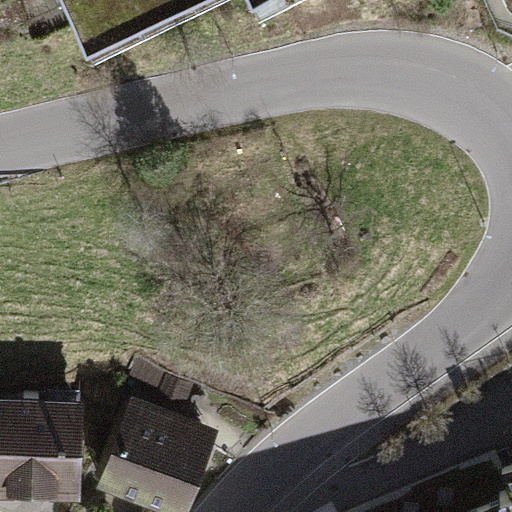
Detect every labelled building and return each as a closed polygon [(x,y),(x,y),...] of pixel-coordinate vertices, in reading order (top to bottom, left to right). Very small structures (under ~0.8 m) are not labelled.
[(65,0),(94,59),(221,0),(253,0),(260,17),(296,0),(65,0)] [(165,373),(156,396),(185,407),(194,384),(165,373)] [(84,396),(0,391),(0,486),(79,490),(84,396)] [(185,511),(219,428),(133,393),(99,479),(182,511),(185,511)] [(89,424),(85,443),(99,447),(104,427),(89,424)] [(511,511),(511,491),(459,511),(511,511)]
